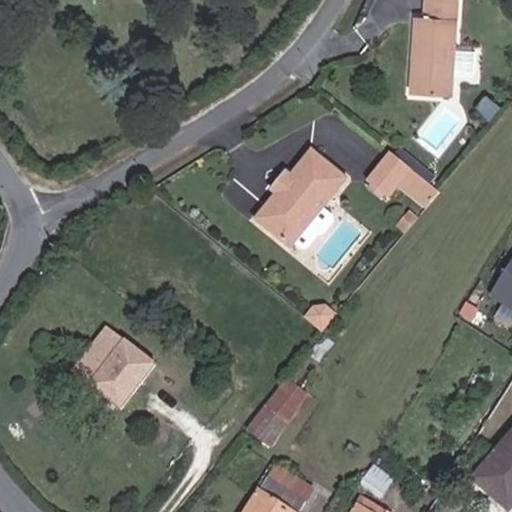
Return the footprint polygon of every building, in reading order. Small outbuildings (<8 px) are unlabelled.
[(419,89),(458,91),(462,0),(435,0),(435,13),(423,12),(419,89)] [(424,167),(429,160),(412,146),(406,153),(424,167)] [(335,204),(357,177),(321,149),(302,172),(285,192),(265,217),(301,245),(305,241),(311,246),(316,246),(330,230),(333,232),(346,217),(345,212),(335,204)] [(401,196),(412,182),(424,167),(406,153),(400,149),(378,178),(401,196)] [(437,201),(449,186),(424,167),(412,182),(437,201)] [(279,188),(285,192),(302,172),(297,168),(279,188)] [(511,295),(511,267),(499,287),(511,295)] [(83,365),(128,401),(165,355),(119,319),(83,365)] [(266,427),(281,437),(299,411),(282,400),(266,427)] [(511,433),(480,471),(511,498),(511,433)] [(298,511),(318,482),(281,460),(273,472),(270,470),(243,511),(298,511)] [(356,511),(381,511),(364,501),(356,511)]
